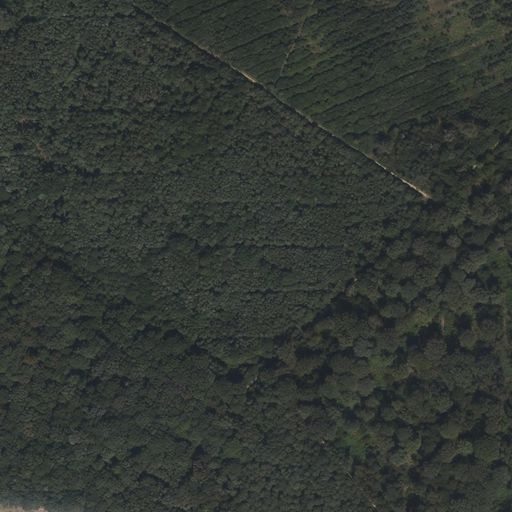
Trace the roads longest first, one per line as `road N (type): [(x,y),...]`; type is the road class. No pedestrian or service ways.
road 1 (track): [(511,128),(243,369),(100,457),(32,482)]
road 2 (track): [(432,207),(128,0)]
road 3 (track): [(377,511),(243,369)]
